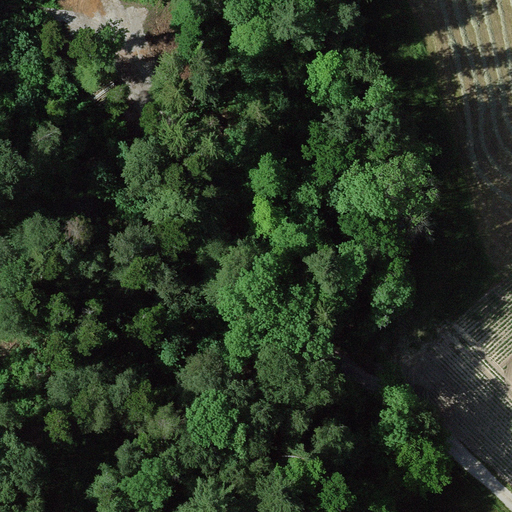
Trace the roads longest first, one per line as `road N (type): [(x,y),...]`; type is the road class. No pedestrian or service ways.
road 1 (track): [(115,4),(135,96),(160,97),(437,382)]
road 2 (track): [(217,254),(237,303),(281,369),(344,390),(450,447)]
road 3 (track): [(281,369),(180,399),(13,405),(0,427)]
road 4 (track): [(366,312),(217,254),(83,225)]
